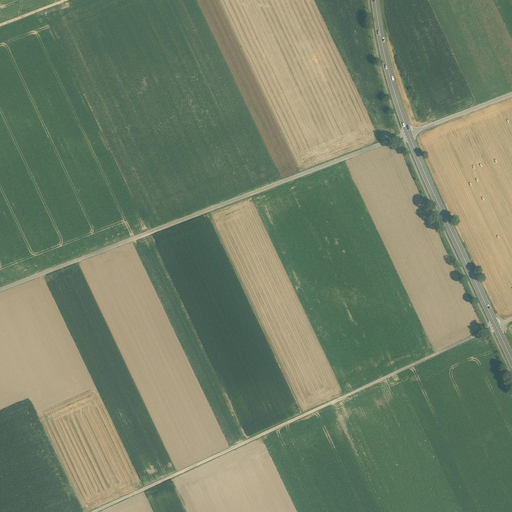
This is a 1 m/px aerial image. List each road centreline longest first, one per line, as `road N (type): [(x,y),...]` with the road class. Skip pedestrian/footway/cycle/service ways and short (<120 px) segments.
road 1 (track): [(511,324),(102,511)]
road 2 (track): [(0,290),(408,134)]
road 3 (secondary): [(511,355),(408,134),(375,0)]
